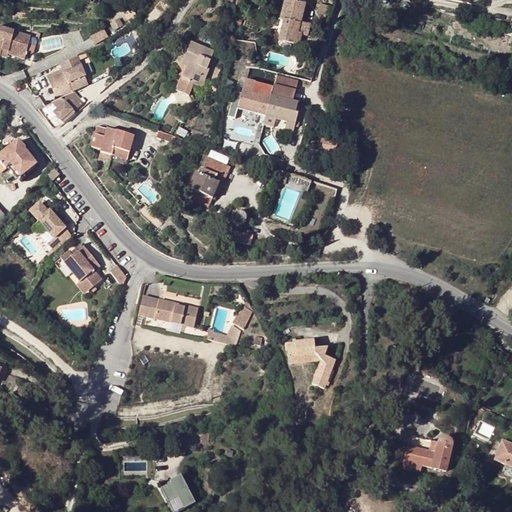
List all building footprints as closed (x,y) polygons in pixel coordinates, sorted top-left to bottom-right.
[(279,41),(298,46),(301,34),(298,34),(304,6),(285,1),(281,20),(284,21),(279,41)] [(30,39),(0,30),(0,57),(0,58),(2,51),(8,53),(7,56),(24,60),(24,59),(26,54),(30,39)] [(105,30),(91,36),(95,44),(108,38),(105,30)] [(191,44),(183,62),(188,64),(186,68),(181,81),(180,81),(175,93),(188,98),(193,86),(202,89),(209,71),(207,71),(213,53),(191,44)] [(8,53),(2,51),(0,58),(7,60),(7,56),(8,53)] [(61,68),(78,60),(77,57),(59,65),(61,68)] [(64,74),(54,79),(59,89),(54,91),(58,101),(73,93),(69,83),(85,76),(78,60),(61,68),(64,74)] [(238,111),(266,119),(277,121),(288,124),(288,123),(297,125),(299,116),(297,115),(300,104),(294,102),(299,83),(277,78),(275,83),(274,90),(256,86),(257,84),(247,81),(240,103),(233,101),(228,119),(235,121),(238,111)] [(49,82),(54,91),(59,89),(54,79),(49,82)] [(70,105),(67,101),(53,115),(61,123),(68,116),(70,118),(74,114),(68,107),(70,105)] [(275,129),(277,121),(266,119),(264,126),(275,129)] [(297,125),(288,123),(288,124),(286,131),(294,133),(297,125)] [(100,155),(111,158),(114,150),(130,154),(134,138),(107,130),(106,131),(97,129),(92,150),(101,152),(100,155)] [(157,138),(171,143),(174,137),(159,132),(157,138)] [(316,151),(320,152),(335,155),(337,146),(337,143),(319,140),(316,151)] [(20,179),(36,166),(24,152),(26,151),(18,142),(0,156),(0,163),(1,165),(0,166),(0,173),(1,174),(10,167),(20,179)] [(36,166),(40,163),(28,149),(26,151),(24,152),(36,166)] [(128,162),(130,154),(114,150),(111,158),(128,162)] [(334,161),(335,155),(320,152),(319,158),(334,161)] [(110,164),(111,158),(100,155),(99,162),(110,164)] [(208,160),(203,172),(221,179),(226,181),(231,169),(208,160)] [(208,210),(212,200),(215,194),(221,179),(203,172),(202,174),(199,173),(198,176),(196,175),(189,191),(185,200),(208,210)] [(221,179),(215,194),(218,196),(220,196),(226,181),(221,179)] [(38,221),(54,239),(66,229),(50,211),(48,213),(40,203),(30,212),(38,221)] [(237,211),(236,212),(234,212),(233,214),(232,215),(231,217),(232,219),(232,220),(233,222),(234,223),(235,224),(237,225),(238,226),(240,225),(242,225),(244,224),(245,223),(246,221),(246,219),(246,218),(246,216),(245,214),(244,213),(242,212),(241,211),(239,211),(237,211)] [(73,237),(66,229),(54,239),(47,245),(54,253),(73,237)] [(253,237),(230,231),(227,241),(251,247),(253,237)] [(69,251),(60,259),(80,283),(83,281),(90,291),(102,281),(94,272),(101,267),(84,247),(77,252),(78,252),(73,256),(70,253),(69,251)] [(123,279),(113,267),(107,273),(119,287),(123,279)] [(80,283),(80,282),(76,285),(85,295),(90,291),(83,281),(80,283)] [(193,328),(197,311),(184,308),(183,311),(175,309),(175,305),(151,300),(141,298),(140,300),(137,316),(142,317),(147,318),(193,328)] [(246,302),(244,306),(232,323),(242,330),(251,312),(246,302)] [(241,333),(229,331),(227,336),(208,332),(207,341),(234,347),(241,333)] [(286,346),(287,359),(316,354),(320,362),(321,362),(312,386),(324,391),(325,387),(328,388),(330,383),(327,382),(335,362),(323,358),(325,352),(324,350),(314,351),(313,343),(286,346)] [(288,366),(320,362),(316,354),(287,359),(288,366)] [(7,413),(24,426),(31,417),(13,404),(7,413)] [(350,429),(354,433),(356,430),(361,426),(358,423),(357,422),(350,429)] [(429,453),(408,448),(403,470),(420,474),(421,468),(446,473),(452,447),(452,446),(451,444),(450,442),(449,441),(448,440),(446,440),(444,439),(442,440),(441,440),(439,441),(438,443),(437,445),(435,454),(429,453)] [(410,439),(408,448),(429,453),(435,454),(437,445),(410,439)] [(511,447),(501,444),(495,462),(511,468),(511,447)] [(174,488),(183,483),(181,478),(170,483),(172,486),(174,488)] [(184,485),(184,483),(183,483),(174,488),(172,486),(161,492),(171,511),(180,511),(195,504),(184,485)]
